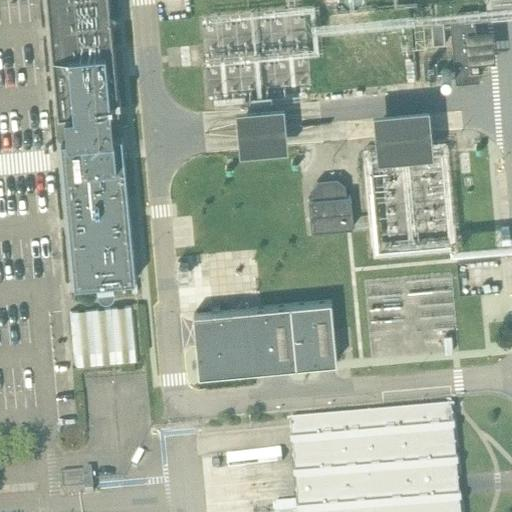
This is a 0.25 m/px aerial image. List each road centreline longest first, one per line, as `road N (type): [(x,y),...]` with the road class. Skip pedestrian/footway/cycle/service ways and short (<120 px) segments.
road 1 (unclassified): [(178,406),(142,0)]
road 2 (unclassified): [(178,406),(511,378)]
road 3 (unclassified): [(0,509),(183,497)]
